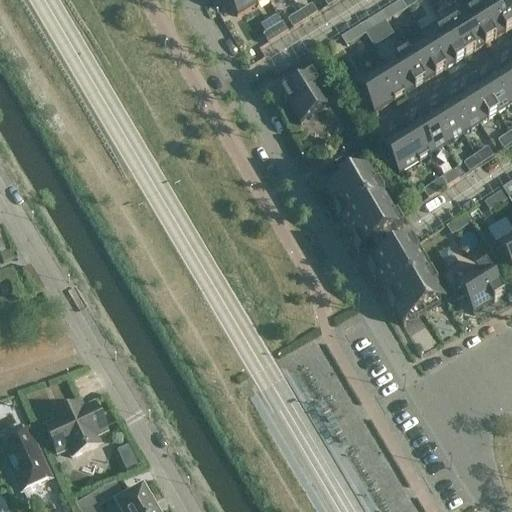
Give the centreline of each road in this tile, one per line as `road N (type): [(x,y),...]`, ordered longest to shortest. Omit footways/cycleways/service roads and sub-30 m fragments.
road 1 (residential): [(191,511),(0,186)]
road 2 (residential): [(421,396),(236,87)]
road 3 (residential): [(236,87),(373,0)]
road 4 (residential): [(511,50),(383,128)]
road 5 (residential): [(493,511),(421,396)]
